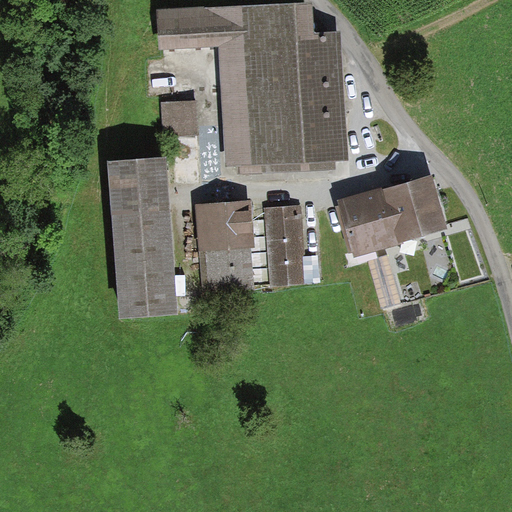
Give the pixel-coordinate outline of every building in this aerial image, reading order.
[(162,20),(163,51),(225,48),(230,171),(346,166),(340,39),(310,41),(309,13),(162,20)] [(196,103),(160,106),(162,139),(198,137),(196,103)] [(167,166),(109,170),(119,326),(178,323),(167,166)] [(339,206),(354,260),(446,233),(430,180),(339,206)] [(251,207),(200,210),(205,291),(252,288),(250,253),(253,253),(251,207)] [(300,210),(265,212),(270,288),(302,286),(300,252),(302,252),(300,210)]
